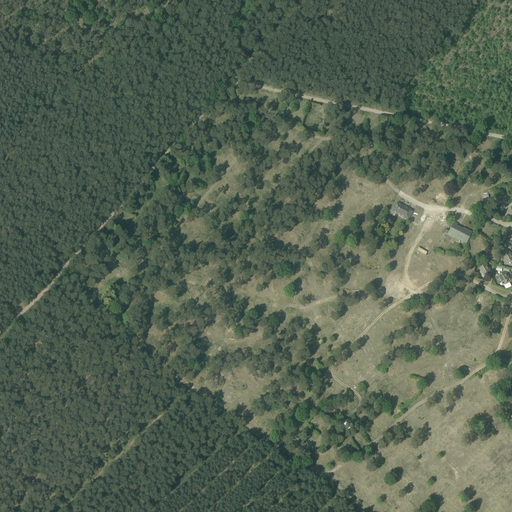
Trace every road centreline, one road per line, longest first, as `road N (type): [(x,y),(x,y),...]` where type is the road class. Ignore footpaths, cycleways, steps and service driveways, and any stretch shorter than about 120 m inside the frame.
road 1 (track): [(0,168),(46,122),(29,56),(58,15),(86,0)]
road 2 (track): [(58,0),(112,27),(178,38),(232,79)]
road 3 (track): [(0,333),(63,269),(45,239),(0,229)]
